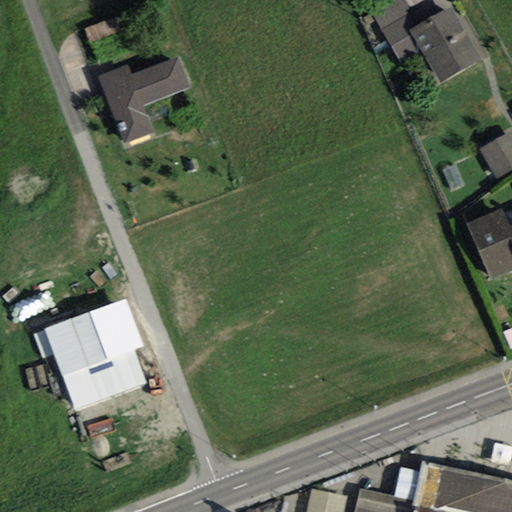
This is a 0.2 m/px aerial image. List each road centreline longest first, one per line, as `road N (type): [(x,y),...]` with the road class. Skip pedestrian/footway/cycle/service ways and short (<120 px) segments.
road 1 (residential): [(219,494),(27,0)]
road 2 (tertiary): [(219,494),(511,383)]
